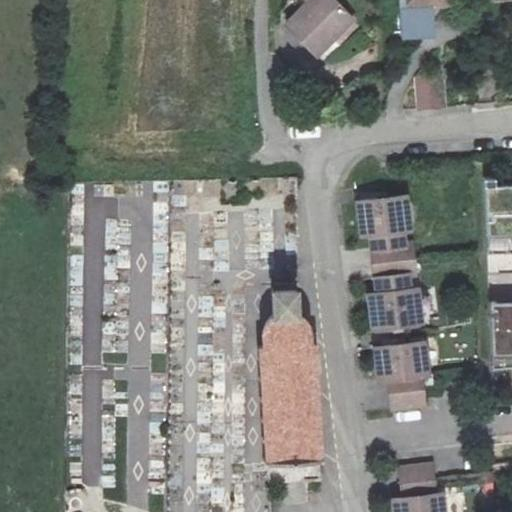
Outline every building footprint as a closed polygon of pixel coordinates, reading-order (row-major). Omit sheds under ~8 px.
[(357,8),(348,0),(307,0),(292,17),(321,46),(357,8)] [(449,68),(423,70),(425,101),(447,100),(451,99),(449,68)] [(511,182),(504,183),(503,175),(506,174),(506,168),(494,168),(502,358),(511,357),(511,299),(507,300),(506,292),(511,291),(511,182)] [(511,182),(511,174),(506,174),(503,175),(504,183),(511,182)] [(384,320),(387,319),(432,315),(429,281),(421,281),(421,267),(428,266),(426,249),(425,236),(419,236),(418,220),(424,219),(421,186),(396,188),(374,189),(376,225),(385,224),(387,252),(390,284),(384,284),(380,285),(384,320)] [(267,346),(269,456),(322,454),(317,344),(313,344),(313,342),(316,338),(319,335),(320,328),(319,321),(315,316),(311,312),(305,308),(304,290),(278,290),(279,312),(275,313),(270,316),(267,320),(265,325),(266,331),(268,337),(272,343),(267,346)] [(400,371),(401,380),(404,402),(435,399),(434,383),(432,375),(432,368),(436,368),(434,335),(388,339),(385,340),(388,356),(390,372),(400,371)] [(453,511),(451,489),(446,489),(444,472),(442,459),(409,462),(412,493),(403,495),(405,511),(453,511)] [(291,469),(290,499),(302,499),(302,469),(291,469)]
